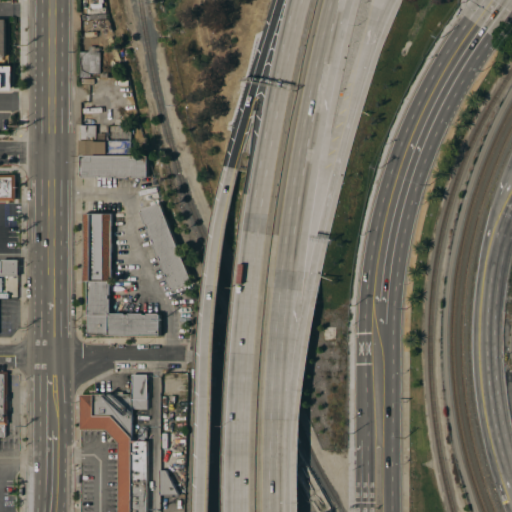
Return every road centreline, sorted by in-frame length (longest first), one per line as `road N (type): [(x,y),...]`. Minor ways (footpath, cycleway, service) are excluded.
road 1 (primary): [(52,354),(54,0)]
road 2 (motorway): [(230,167),(211,284),(200,511)]
road 3 (residential): [(511,498),(492,444),(481,328),(490,249),(511,189)]
road 4 (motorway): [(255,232),(239,511)]
road 5 (motorway): [(292,236),(341,0)]
road 6 (motorway): [(300,0),(255,232)]
road 7 (motorway): [(316,223),(371,35)]
road 8 (secondary): [(375,319),(364,369),(364,511)]
road 9 (secondary): [(385,511),(385,364),(375,319)]
road 10 (secondary): [(405,158),(454,59),(496,0)]
road 11 (motorway): [(277,393),(316,223)]
road 12 (motorway): [(278,0),(230,167)]
road 13 (secondary): [(405,158),(383,235),(375,319)]
road 14 (motorway): [(277,393),(292,236)]
road 15 (residential): [(180,354),(52,354)]
